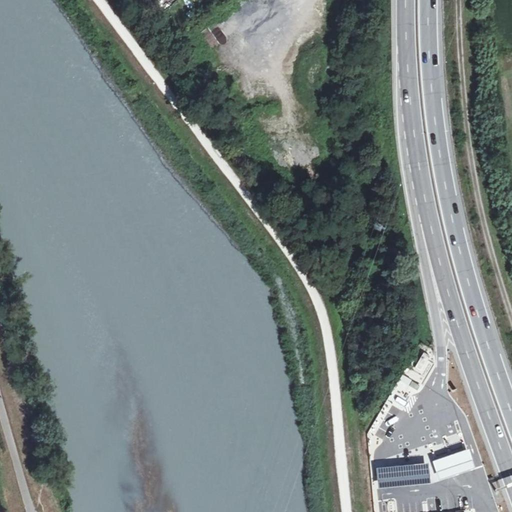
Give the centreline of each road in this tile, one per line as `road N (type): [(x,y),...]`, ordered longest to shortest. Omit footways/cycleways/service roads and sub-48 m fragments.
road 1 (trunk): [(405,0),(424,199),(511,480)]
road 2 (trunk): [(511,412),(446,186),(428,0)]
road 3 (track): [(511,320),(482,225),(458,0)]
road 4 (track): [(362,437),(347,279)]
